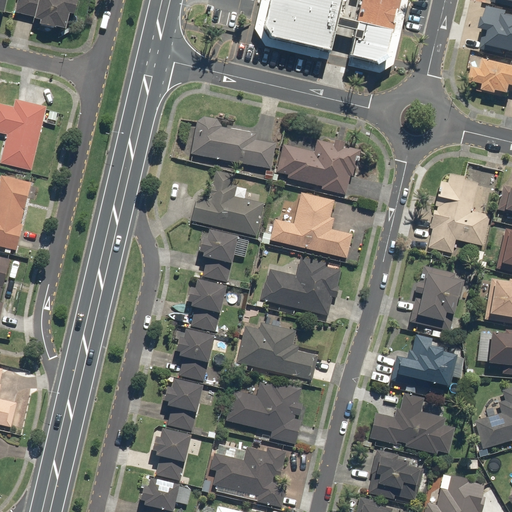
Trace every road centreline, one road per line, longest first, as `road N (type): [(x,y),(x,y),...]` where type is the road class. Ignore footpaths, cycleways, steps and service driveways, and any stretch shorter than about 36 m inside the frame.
road 1 (residential): [(410,146),(320,511)]
road 2 (residential): [(68,409),(41,322),(96,73)]
road 3 (residential): [(121,192),(152,254),(95,511)]
road 4 (residential): [(153,55),(392,109)]
road 5 (secondary): [(121,192),(68,409)]
road 6 (secondary): [(153,55),(121,192)]
